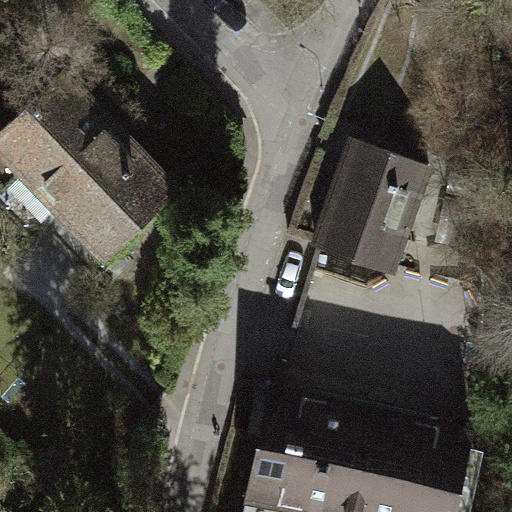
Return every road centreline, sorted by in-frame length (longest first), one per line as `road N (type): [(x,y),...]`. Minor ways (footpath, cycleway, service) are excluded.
road 1 (residential): [(175,511),(222,331),(297,110)]
road 2 (residential): [(187,0),(297,110)]
